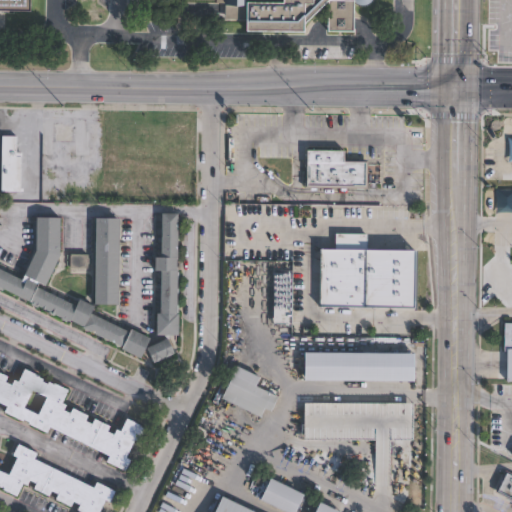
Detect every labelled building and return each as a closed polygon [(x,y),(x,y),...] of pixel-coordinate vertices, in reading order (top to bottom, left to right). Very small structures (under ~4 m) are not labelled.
[(0,0),(0,10),(32,10),(32,0),(0,0)] [(373,0),(372,2),(368,4),(364,5),(359,4),(356,3),(356,31),(330,31),(331,4),(311,23),(311,31),(248,31),(249,3),(219,2),(218,0),(373,0)] [(114,156),(185,157),(186,136),(166,136),(166,118),(151,118),(151,126),(114,126),(114,156)] [(17,137),(17,153),(22,153),(23,191),(4,192),(3,137),(17,137)] [(344,149),(344,160),(365,160),(365,184),(304,184),(305,148),(344,149)] [(179,214),(177,314),(180,314),(180,335),(159,335),(159,314),(161,314),(162,272),(156,272),(156,259),(161,259),(162,214),(179,214)] [(0,269),(22,280),(38,248),(38,218),(63,217),(61,256),(46,286),(42,284),(39,289),(76,307),(80,299),(96,307),(93,314),(131,333),(132,329),(151,338),(142,358),(84,329),(85,327),(73,321),(72,323),(0,287),(0,269)] [(121,220),(119,304),(96,304),(98,219),(121,220)] [(413,308),(414,250),(365,249),(365,233),(334,233),(334,248),(319,248),(318,307),(413,308)] [(502,278),(511,277),(511,247),(502,248),(502,278)] [(85,255),(85,259),(90,259),(90,268),(80,268),(80,269),(66,269),(67,255),(85,255)] [(504,381),(511,380),(511,322),(503,322),(504,381)] [(175,352),(155,363),(148,349),(168,338),(175,352)] [(402,349),(401,380),(356,379),(357,348),(402,349)] [(260,375),(257,384),(276,392),(266,417),(255,412),(219,397),(229,372),(235,375),(238,366),(240,367),(260,375)] [(0,372),(9,377),(7,381),(13,384),(15,380),(20,382),(26,369),(69,390),(63,403),(68,405),(65,410),(72,413),(74,409),(89,416),(87,420),(94,424),(96,419),(110,426),(108,431),(115,434),(117,429),(122,431),(128,419),(146,428),(139,441),(135,439),(126,457),(130,459),(125,469),(107,461),(110,455),(50,426),(47,432),(5,411),(8,406),(0,402),(0,372)] [(0,470),(7,473),(10,474),(18,457),(15,455),(20,444),(38,453),(35,458),(95,487),(98,482),(116,491),(111,501),(107,500),(101,511),(82,511),(83,510),(78,508),(81,503),(74,500),(71,505),(57,498),(59,494),(51,490),(49,495),(35,488),(37,483),(30,480),(28,484),(23,482),(17,496),(0,486),(0,485),(1,484),(0,483),(0,470)] [(511,474),(511,501),(491,491),(502,469),(511,474)] [(297,511),(305,494),(269,477),(259,499),(286,511),(297,511)] [(255,511),(212,511),(221,495),(255,511)] [(313,511),(341,511),(318,501),(313,511)]
